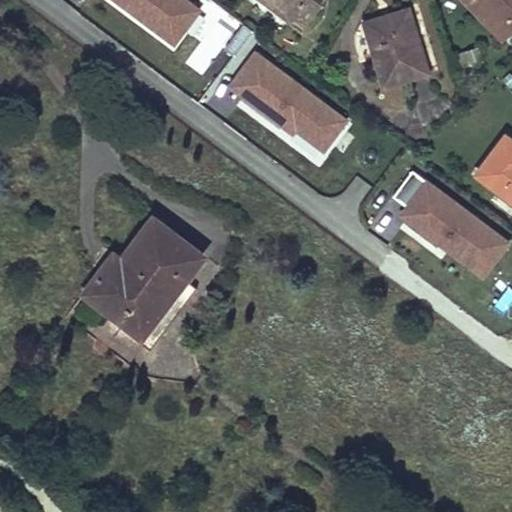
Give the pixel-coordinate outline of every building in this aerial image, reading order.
[(205,8),(193,0),(112,0),(177,46),(205,8)] [(261,0),(292,23),(293,21),(306,30),(323,6),(314,0),(261,0)] [(508,36),(472,0),(462,0),(503,42),(508,36)] [(511,0),(472,0),(508,36),(511,32),(511,0)] [(202,75),(242,23),(222,8),(182,61),(202,75)] [(408,9),(363,21),(382,86),(427,73),(408,9)] [(226,87),(325,157),(352,119),(253,48),(226,87)] [(476,50),(457,55),(460,66),(479,61),(476,50)] [(511,140),(506,136),(478,174),(511,199),(511,140)] [(407,207),(397,222),(486,279),(511,239),(511,236),(410,171),(393,198),(407,207)] [(100,272),(84,293),(142,336),(185,279),(203,256),(154,218),(108,278),(100,272)] [(84,293),(81,298),(149,351),(197,288),(185,279),(142,336),(84,293)] [(299,473),(318,481),(326,460),(307,452),(299,473)]
